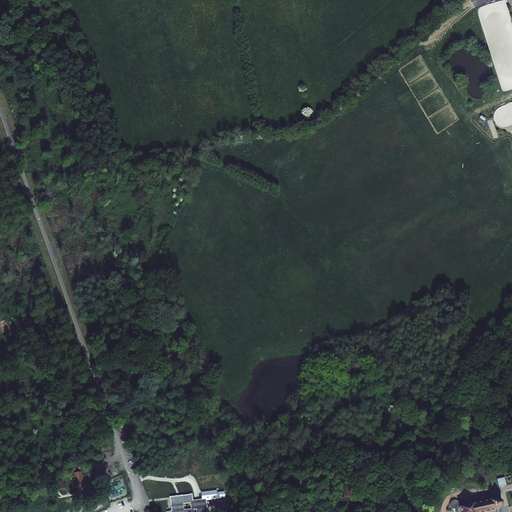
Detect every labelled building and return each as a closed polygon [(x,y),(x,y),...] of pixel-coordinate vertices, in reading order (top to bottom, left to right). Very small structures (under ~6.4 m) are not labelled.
[(476,313),(479,317),(484,314),(481,309),(476,313)] [(39,366),(31,367),(32,375),(40,374),(39,366)] [(82,473),(72,473),(72,489),(83,488),(82,473)] [(505,485),(503,476),(497,478),(498,486),(505,485)] [(217,492),(202,493),(203,502),(218,500),(217,492)] [(192,494),(170,496),(172,510),(166,511),(165,511),(193,511),(193,509),(196,509),(196,511),(206,511),(207,508),(205,499),(193,500),(192,494)] [(478,503),(477,496),(457,500),(456,499),(455,499),(453,499),(452,499),(451,500),(450,501),(449,503),(449,504),(449,505),(450,506),(451,508),(452,508),(452,511),(487,511),(493,511),(494,510),(495,510),(496,509),(497,509),(498,509),(499,509),(500,508),(501,507),(502,505),(502,504),(501,503),(501,502),(500,500),(499,500),(497,499),(496,499),(495,500),(494,500),(493,500),(492,500),(491,500),(478,503)]
